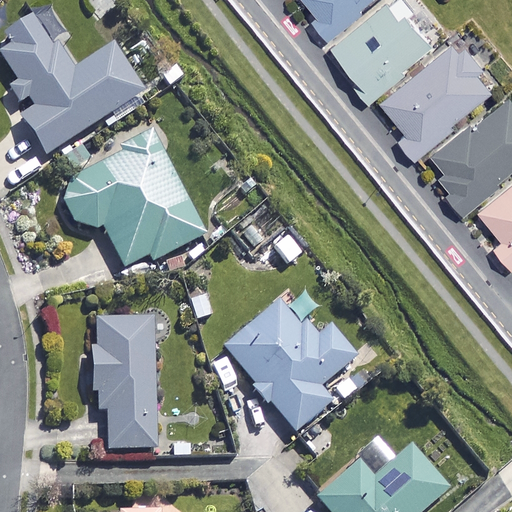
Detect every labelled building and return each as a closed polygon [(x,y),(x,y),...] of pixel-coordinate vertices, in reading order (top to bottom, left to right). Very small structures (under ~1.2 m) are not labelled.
[(374,0),(300,0),(333,37),(374,0)] [(433,45),(392,0),(388,0),(334,50),(376,97),(433,45)] [(81,70),(45,13),(0,40),(0,64),(15,89),(7,94),(16,108),(26,101),(33,113),(18,122),(42,160),(146,96),(116,48),(81,70)] [(493,91),(456,45),(384,102),(410,134),(403,140),(417,158),(452,129),(449,126),(493,91)] [(511,171),(511,99),(434,158),(448,176),(440,182),(461,210),(511,171)] [(117,159),(66,184),(60,200),(75,230),(102,234),(123,277),(203,239),(153,134),(113,152),(117,159)] [(89,163),(76,143),(58,156),(71,175),(89,163)] [(511,186),(482,213),(503,237),(493,246),(511,268),(511,186)] [(285,229),(268,209),(233,238),(250,258),(285,229)] [(311,347),(278,308),(224,352),(293,437),(330,407),(318,392),(354,362),(330,332),(311,347)] [(155,453),(151,324),(94,326),(94,355),(89,355),(91,414),(106,414),(108,454),(155,453)] [(424,511),(447,492),(410,449),(372,483),(356,464),(314,501),(323,511),(424,511)]
